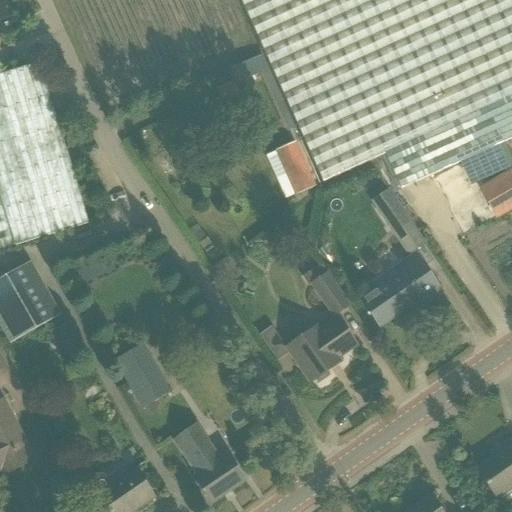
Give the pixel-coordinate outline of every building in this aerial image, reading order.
[(511,0),(240,0),(264,55),(271,69),(297,128),(322,183),(378,158),(384,155),(511,97),(511,0)] [(239,84),(260,74),(287,133),(297,128),(271,69),(264,55),(233,69),(239,84)] [(0,249),(87,223),(39,63),(0,74),(0,249)] [(240,94),(235,85),(234,83),(233,83),(217,91),(222,103),(240,94)] [(511,97),(384,155),(399,190),(511,139),(511,97)] [(295,144),(278,152),(296,194),(314,187),(295,144)] [(511,169),(499,177),(507,193),(511,189),(511,169)] [(393,231),(392,232),(408,255),(424,244),(408,221),(409,220),(403,211),(387,222),(393,231)] [(372,284),(377,291),(361,302),(379,328),(420,299),(424,305),(440,293),(417,261),(403,272),(398,266),(372,284)] [(0,280),(0,329),(9,345),(60,316),(30,263),(0,280)] [(347,307),(326,275),(319,265),(301,277),(308,287),(312,285),(333,317),(347,307)] [(326,372),(330,370),(339,364),(336,359),(355,346),(337,320),(318,333),(315,329),(286,349),(310,384),(314,381),(317,384),(329,376),(326,372)] [(49,334),(54,344),(70,335),(65,325),(49,334)] [(142,345),(125,355),(114,361),(141,410),(144,408),(149,417),(159,411),(154,403),(170,394),(142,345)] [(33,460),(10,415),(2,400),(0,400),(0,472),(2,476),(33,460)] [(192,479),(210,506),(212,505),(211,505),(243,484),(245,483),(226,456),(220,460),(195,425),(173,440),(197,476),(192,479)] [(511,439),(497,450),(500,454),(476,471),(495,499),(511,487),(511,439)] [(134,511),(156,498),(146,481),(136,465),(109,484),(103,474),(99,474),(91,479),(90,484),(107,511),(134,511)] [(438,511),(429,498),(408,511),(438,511)]
